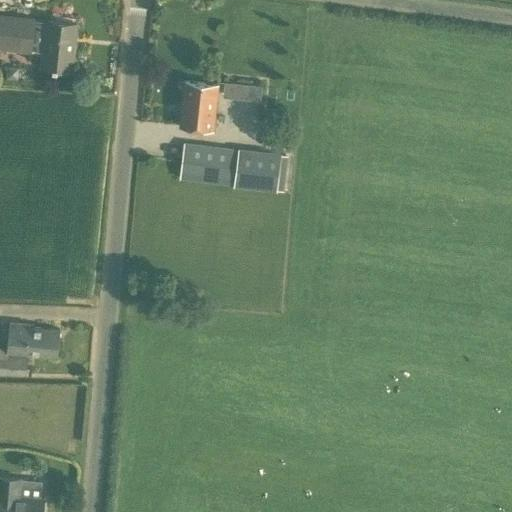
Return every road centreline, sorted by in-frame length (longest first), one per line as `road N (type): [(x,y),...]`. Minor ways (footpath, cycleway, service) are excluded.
road 1 (tertiary): [(88,511),(137,0)]
road 2 (unclassified): [(511,18),(366,0)]
